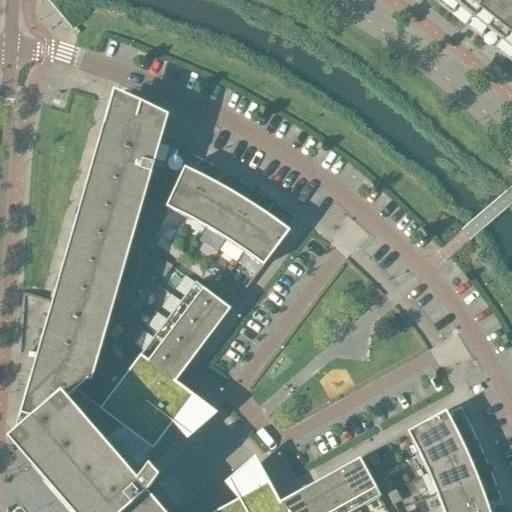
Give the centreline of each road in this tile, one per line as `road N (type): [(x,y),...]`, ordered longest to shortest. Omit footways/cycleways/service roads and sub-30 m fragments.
road 1 (residential): [(362,214),(233,389),(274,439),(470,334)]
road 2 (residential): [(8,49),(54,52),(231,119),(362,214)]
road 3 (residential): [(511,136),(434,66),(340,0)]
road 4 (residential): [(0,180),(8,49)]
